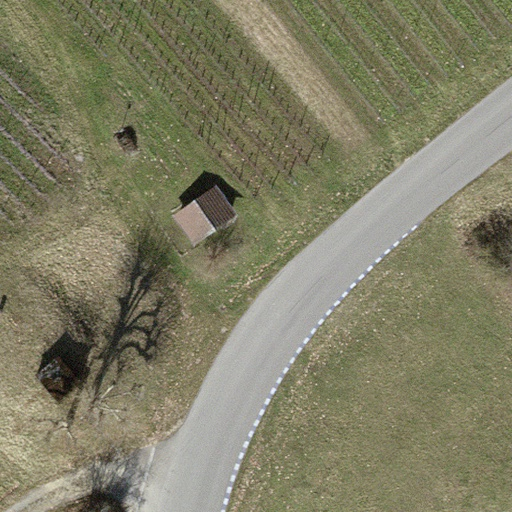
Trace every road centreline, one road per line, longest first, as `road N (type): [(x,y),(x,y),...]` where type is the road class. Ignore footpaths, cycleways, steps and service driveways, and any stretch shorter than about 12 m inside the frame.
road 1 (tertiary): [(188,511),(226,406),(273,325),(346,244),(511,119)]
road 2 (track): [(29,511),(97,487),(191,492)]
